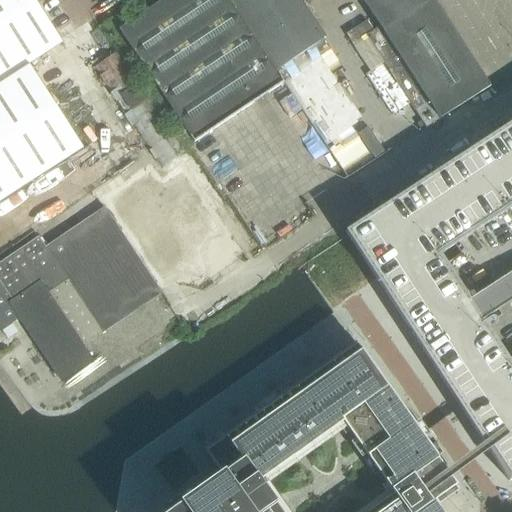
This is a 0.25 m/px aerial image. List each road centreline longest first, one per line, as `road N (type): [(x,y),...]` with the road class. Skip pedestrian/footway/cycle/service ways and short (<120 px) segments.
road 1 (unclassified): [(174,313),(235,282),(511,101)]
road 2 (residential): [(500,511),(349,300)]
